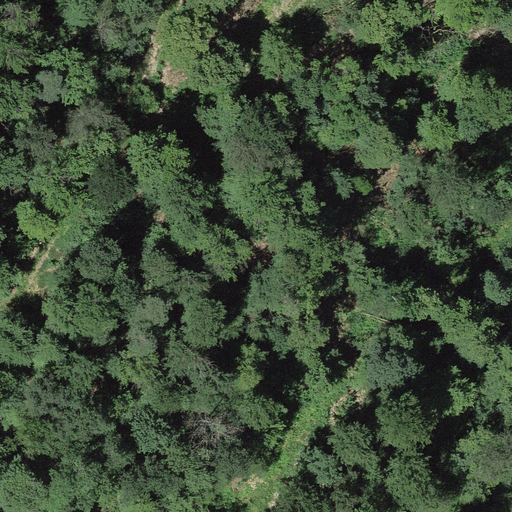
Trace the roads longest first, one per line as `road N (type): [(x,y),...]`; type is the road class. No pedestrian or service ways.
road 1 (track): [(301,0),(163,118),(96,159),(0,316)]
road 2 (track): [(96,159),(173,0)]
